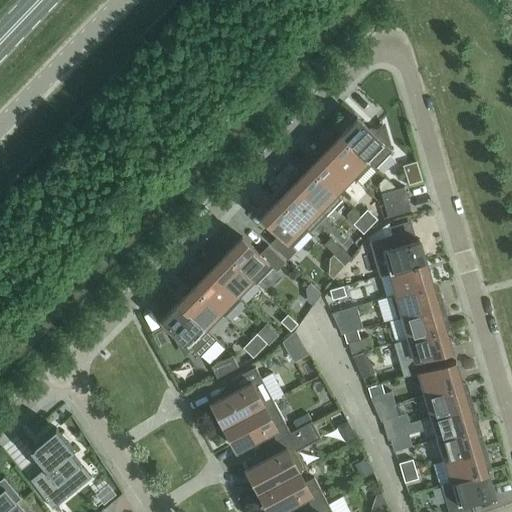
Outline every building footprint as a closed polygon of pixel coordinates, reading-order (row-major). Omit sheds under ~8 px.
[(341,134),(376,168),(392,151),(386,145),(388,143),(383,126),(375,135),(357,117),(341,134)] [(376,168),(341,134),(333,142),(330,139),(322,148),(356,181),(371,165),(375,169),(376,168)] [(317,159),(309,167),(336,193),(351,178),(355,182),(356,181),(322,148),(314,157),(317,159)] [(336,193),(309,167),(301,175),(299,172),(290,181),(320,210),(336,193)] [(320,210),(290,181),(282,189),(285,192),(277,200),(308,230),(309,229),(305,226),(320,210)] [(384,205),(407,198),(404,186),(381,193),(384,205)] [(407,198),(384,205),(388,216),(411,210),(407,198)] [(308,230),(277,200),(261,217),(279,234),(270,243),(287,259),(296,250),(292,247),(308,230)] [(360,216),(370,226),(377,219),(367,209),(360,216)] [(370,226),(360,216),(353,224),(363,234),(370,226)] [(379,275),(426,262),(420,239),(396,246),(392,234),(369,241),(379,275)] [(225,253),(257,283),(273,267),(277,270),(285,262),(268,245),(260,254),(242,236),(225,253)] [(334,254),(344,264),(351,257),(341,247),(334,254)] [(215,258),(207,267),(241,300),(241,299),(237,295),(252,280),(256,284),(257,283),(225,253),(218,261),(215,258)] [(426,262),(379,275),(379,276),(390,273),(396,293),(390,295),(391,296),(433,283),(426,262)] [(241,300),(207,267),(199,275),(201,278),(194,286),(225,316),(241,300)] [(433,283),(391,296),(397,318),(442,304),(439,293),(436,294),(433,283)] [(225,316),(194,286),(178,302),(209,333),(210,332),(206,328),(220,313),(224,317),(225,316)] [(332,299),(346,295),(343,286),(329,290),(332,299)] [(161,319),(179,337),(177,339),(184,353),(190,347),(200,356),(216,340),(209,333),(178,302),(161,319)] [(446,316),(442,304),(397,318),(403,317),(409,338),(445,327),(442,317),(446,316)] [(288,314),(281,321),(291,331),(298,324),(288,314)] [(344,333),(357,329),(354,320),(341,323),(344,333)] [(419,372),(431,368),(428,357),(452,350),(445,327),(409,338),(394,343),(404,376),(419,372)] [(357,329),(344,333),(346,343),(360,339),(357,329)] [(257,333),(250,340),(260,350),(267,343),(257,333)] [(260,350),(250,340),(243,348),(253,358),(260,350)] [(238,366),(232,355),(211,366),(217,377),(238,366)] [(455,361),(431,368),(419,372),(425,394),(462,384),(455,361)] [(224,426),(273,400),(255,367),(231,380),(237,390),(212,404),(212,405),(214,404),(225,425),(223,425),(224,426)] [(368,387),(370,397),(384,393),(381,383),(368,387)] [(465,394),(462,384),(425,394),(432,416),(472,405),(469,393),(465,394)] [(290,432),(273,400),(224,426),(225,426),(236,446),(235,447),(235,448),(260,435),(266,445),(290,432)] [(475,416),(472,405),(432,416),(438,438),(475,427),(472,417),(475,416)] [(385,430),(399,426),(396,416),(382,420),(385,430)] [(290,432),(266,445),(272,456),(247,469),(247,470),(249,470),(259,490),(258,491),(259,491),(306,466),(297,450),(321,438),(312,421),(290,432)] [(402,436),(399,426),(385,430),(388,439),(402,436)] [(478,438),(475,427),(438,438),(445,460),(485,448),(481,437),(478,438)] [(74,449),(56,428),(44,437),(45,438),(41,441),(32,449),(32,448),(30,449),(47,470),(44,472),(42,470),(30,480),(53,509),(70,495),(63,486),(84,468),(83,467),(82,467),(80,464),(80,463),(70,451),(72,449),(72,450),(74,449)] [(485,448),(445,460),(451,481),(440,484),(441,485),(488,471),(485,461),(488,460),(485,448)] [(402,473),(415,469),(412,459),(399,463),(402,473)] [(306,467),(306,466),(259,491),(259,492),(260,491),(271,511),(270,511),(273,511),(295,500),(301,511),(325,498),(314,477),(305,482),(299,471),(306,467)] [(418,478),(415,469),(402,473),(404,482),(418,478)] [(488,471),(441,485),(448,511),(473,511),(470,501),(494,494),(488,471)] [(4,475),(0,478),(0,511),(27,511),(17,499),(21,496),(4,475)] [(332,511),(325,498),(301,511),(332,511)]
